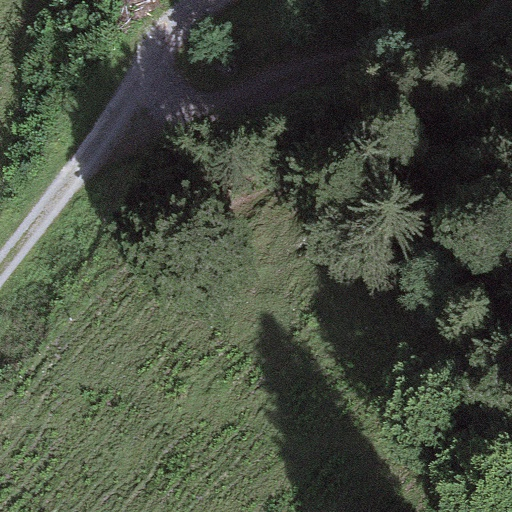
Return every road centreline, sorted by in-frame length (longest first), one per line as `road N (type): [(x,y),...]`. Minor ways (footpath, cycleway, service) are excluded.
road 1 (track): [(136,74),(191,99),(218,97),(312,67),(427,49),(459,38),(509,0)]
road 2 (track): [(206,0),(179,18),(0,253)]
